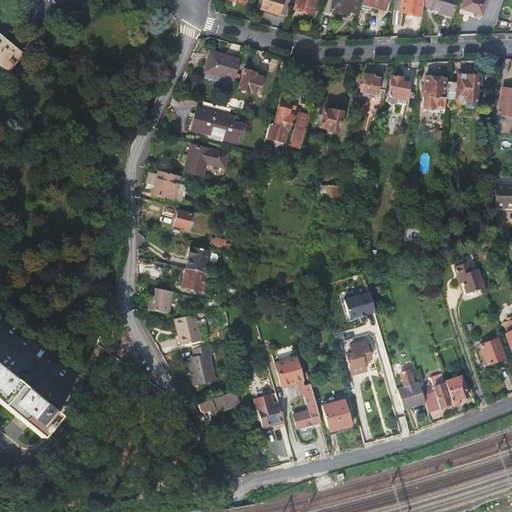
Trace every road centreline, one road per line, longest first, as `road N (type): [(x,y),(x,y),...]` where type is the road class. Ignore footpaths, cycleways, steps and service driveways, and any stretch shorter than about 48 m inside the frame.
road 1 (residential): [(234,491),(198,442),(126,305),(135,159),(197,20)]
road 2 (residential): [(197,20),(310,51),(511,47)]
road 3 (unclassified): [(234,491),(408,443),(511,403)]
road 4 (unknown): [(300,471),(261,323)]
road 5 (unknown): [(485,413),(448,312),(445,280)]
